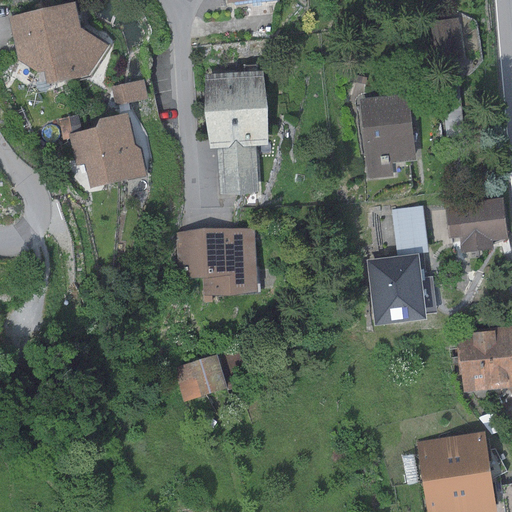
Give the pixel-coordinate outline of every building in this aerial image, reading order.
[(72,4),(8,17),(17,61),(36,72),(41,71),(44,85),(87,76),(107,45),(77,27),(72,4)] [(262,71),(203,75),(208,149),(216,149),(219,195),(257,192),(255,146),(267,146),(262,71)] [(143,80),(111,87),(115,106),(147,99),(143,80)] [(408,95),(359,100),(368,180),(392,177),(391,164),(414,161),(408,95)] [(81,131),(67,134),(68,139),(74,166),(83,164),(89,189),(145,176),(139,149),(133,145),(126,112),(96,119),(94,128),(81,131)] [(62,141),(68,139),(67,134),(81,131),(77,115),(58,120),(62,141)] [(502,198),(447,203),(450,238),(459,237),(461,253),(491,250),(491,241),(506,240),(502,198)] [(253,230),(176,232),(178,278),(202,277),(202,293),(255,292),(253,230)] [(418,254),(365,260),(372,325),(425,319),(418,254)] [(511,326),(457,332),(462,392),(511,387),(511,326)] [(216,355),(173,368),(183,402),(226,389),(216,355)] [(483,432),(416,443),(422,483),(489,472),(483,432)] [(495,511),(489,472),(422,483),(426,511),(495,511)]
